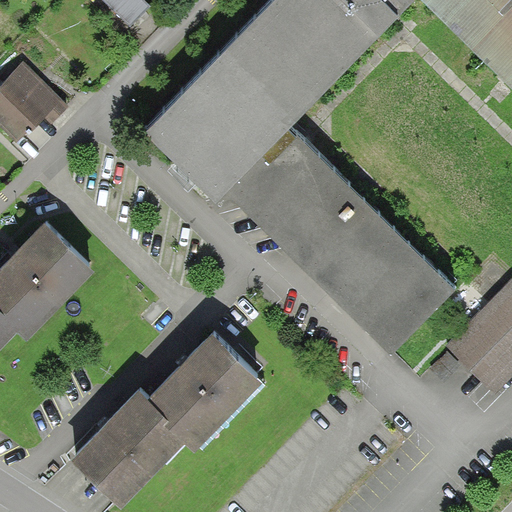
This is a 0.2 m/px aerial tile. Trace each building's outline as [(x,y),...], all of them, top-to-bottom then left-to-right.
[(144,0),(103,0),(129,24),(148,4),(144,0)] [(511,0),(258,0),(140,120),(217,195),(225,187),(391,350),(460,281),(290,114),(403,0),(426,0),(511,84),(511,0)] [(21,63),(0,83),(0,131),(12,144),(37,118),(46,126),(65,106),(21,63)] [(29,338),(95,273),(45,222),(0,266),(0,308),(20,329),(29,338)] [(511,374),(511,282),(450,349),(496,391),(511,374)] [(0,349),(20,329),(0,308),(0,349)] [(193,450),(264,376),(214,328),(143,401),(183,440),(193,450)] [(70,466),(119,510),(183,440),(143,401),(135,395),(70,466)]
